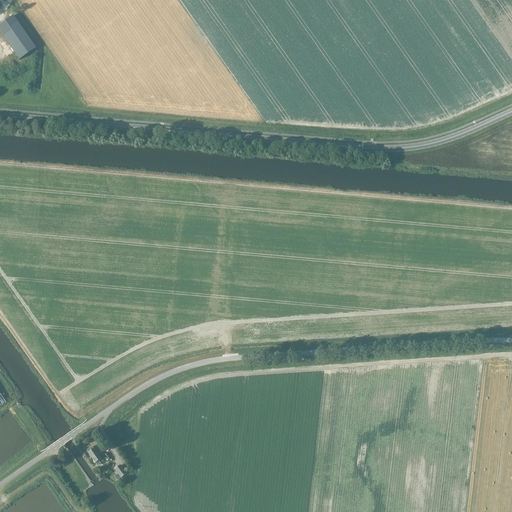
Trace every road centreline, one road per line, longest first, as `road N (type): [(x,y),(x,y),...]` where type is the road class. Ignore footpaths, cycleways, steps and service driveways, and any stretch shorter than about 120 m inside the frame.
road 1 (unclassified): [(0,485),(148,384),(195,364),(511,341)]
road 2 (primary): [(511,111),(433,142),(391,148),(0,114)]
